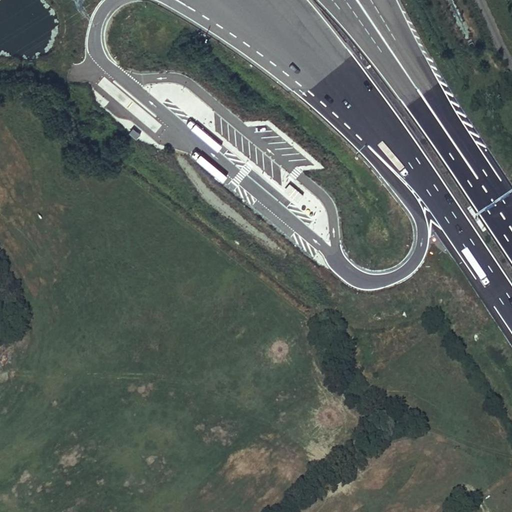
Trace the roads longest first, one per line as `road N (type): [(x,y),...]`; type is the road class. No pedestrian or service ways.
road 1 (motorway): [(511,233),(375,27)]
road 2 (motorway): [(402,158),(422,240),(413,264),(383,282),(364,282),(334,257)]
road 3 (motorway): [(402,158),(511,308)]
road 4 (motorway): [(167,0),(312,52)]
road 5 (motorway): [(312,52),(402,158)]
